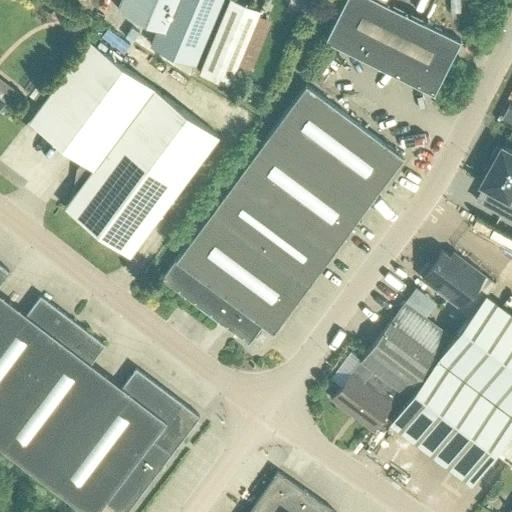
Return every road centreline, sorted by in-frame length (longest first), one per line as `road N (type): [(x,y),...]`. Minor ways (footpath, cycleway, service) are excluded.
road 1 (unclassified): [(263,408),(411,215),(511,31)]
road 2 (unclassified): [(0,206),(263,408)]
road 3 (unclassified): [(263,408),(414,511)]
road 4 (residential): [(187,511),(263,408)]
